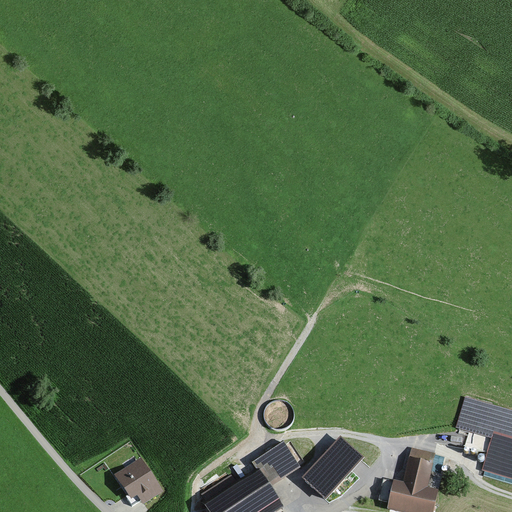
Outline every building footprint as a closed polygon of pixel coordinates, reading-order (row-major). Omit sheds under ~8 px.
[(511,412),(465,398),(456,429),(492,439),(482,472),(511,480),(511,412)] [(324,494),(356,456),(341,444),(309,482),(324,494)] [(294,466),(284,449),(198,502),(204,511),(270,511),(268,508),(275,504),(263,485),(294,466)] [(389,477),(383,503),(420,511),(425,511),(432,487),(421,484),(427,455),(406,451),(400,480),(389,477)] [(144,463),(118,478),(130,500),(140,494),(146,506),(163,497),(144,463)]
